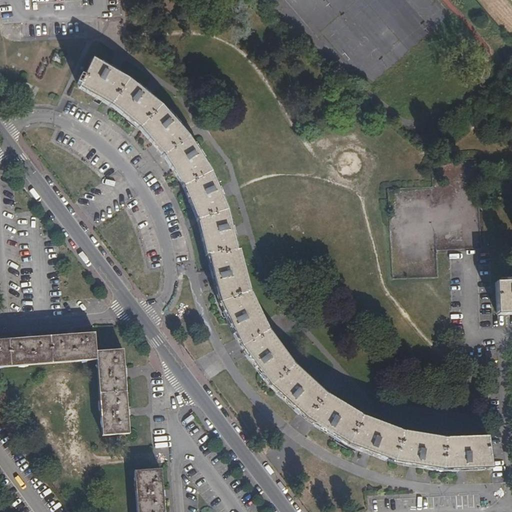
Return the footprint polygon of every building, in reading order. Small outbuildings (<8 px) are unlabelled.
[(129,82),(91,59),(79,88),(116,109),(143,132),(163,154),(182,183),(197,217),(220,302),(241,348),(270,387),(306,420),(348,446),(393,463),(444,471),(491,470),(487,439),(444,440),(403,434),(360,418),(324,396),(292,367),(267,332),(248,292),(225,209),(217,190),(209,170),(188,138),(163,109),(129,82)] [(511,312),(511,282),(495,284),(497,313),(511,312)] [(0,367),(97,360),(96,352),(95,333),(0,340),(0,367)] [(96,352),(97,360),(102,436),(129,434),(123,350),(96,352)] [(164,511),(161,470),(134,472),(136,511),(164,511)]
